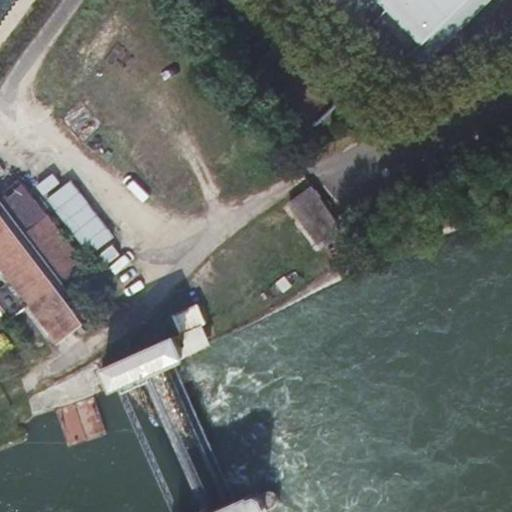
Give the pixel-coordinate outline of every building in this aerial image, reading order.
[(361,0),(422,66),(493,0),(361,0)] [(284,35),(259,58),(316,122),(342,99),(284,35)] [(81,104),(63,118),(78,138),(96,123),(81,104)] [(45,194),(62,184),(55,172),(38,182),(45,194)] [(19,177),(0,191),(0,200),(61,280),(90,257),(76,239),(70,244),(19,177)] [(72,178),(48,196),(90,254),(114,237),(72,178)] [(344,230),(309,183),(285,200),(322,249),(345,231),(344,230)] [(0,303),(9,316),(10,316),(25,305),(43,328),(53,342),(88,315),(61,280),(0,200),(0,272),(7,282),(0,287),(0,303)] [(25,305),(10,316),(29,339),(43,328),(25,305)] [(185,328),(187,331),(191,330),(183,311),(158,321),(165,337),(185,328)] [(195,350),(194,348),(187,331),(185,328),(165,337),(111,361),(119,378),(121,383),(195,350)] [(273,505),(273,504),(273,502),(273,501),(273,499),(272,498),(271,496),(270,495),(269,494),(268,493),(266,492),(264,492),(263,492),(261,492),(260,493),(254,496),(252,493),(207,511),(264,511),(267,511),(269,510),(270,509),(271,508),(272,507),(273,505)]
